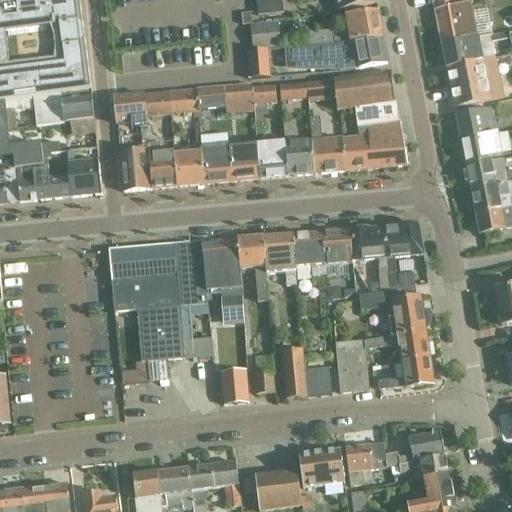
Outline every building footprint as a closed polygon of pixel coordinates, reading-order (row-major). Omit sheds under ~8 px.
[(61,100),(61,99),(61,97),(91,93),(85,43),(84,43),(83,29),(79,0),(0,0),(0,107),(61,100)] [(281,0),(256,0),(258,18),(283,15),(281,0)] [(375,0),(334,0),(337,13),(376,5),(375,0)] [(432,0),(442,48),(478,41),(471,6),(467,6),(470,0),(432,0)] [(313,18),(330,16),(329,7),(312,9),(313,18)] [(307,48),(334,47),(383,39),(378,13),(345,18),(348,31),(333,33),(307,34),(307,48)] [(250,14),(241,15),(242,26),(251,25),(250,14)] [(252,27),(254,52),(279,50),(277,25),(252,27)] [(338,63),(340,74),(387,66),(383,39),(334,47),(287,50),(288,67),(338,63)] [(447,70),(482,63),(478,41),(442,48),(447,70)] [(248,54),(250,82),(270,80),(268,52),(248,54)] [(482,63),(447,70),(455,110),(503,100),(496,61),(495,61),(494,61),(482,63)] [(399,124),(396,105),(395,105),(391,75),(334,83),(333,85),(335,102),(337,113),(355,111),(357,130),(399,124)] [(308,105),(335,102),(333,85),(306,87),(308,102),(308,105)] [(280,104),(308,102),(306,87),(279,90),(280,104)] [(254,108),(252,91),(252,88),(223,90),(225,108),(225,112),(226,117),(254,115),(254,108)] [(223,89),(197,92),(199,115),(225,112),(225,108),(223,89)] [(252,91),(254,108),(276,106),(274,90),(252,91)] [(197,111),(198,111),(196,93),(168,96),(169,98),(171,117),(198,114),(197,111)] [(93,122),(94,122),(92,95),(61,99),(61,100),(0,107),(0,132),(7,132),(16,131),(15,114),(35,112),(36,128),(70,124),(70,125),(93,122)] [(145,119),(171,117),(169,98),(143,101),(145,119)] [(145,119),(143,101),(115,103),(117,126),(145,124),(145,119)] [(461,143),(498,136),(497,131),(494,131),(490,110),(456,117),(461,143)] [(342,141),(322,143),(320,119),(309,120),(312,144),(315,177),(345,174),(342,141)] [(93,122),(70,125),(72,139),(77,139),(77,138),(95,136),(93,122)] [(342,141),(345,174),(407,169),(400,124),(399,124),(357,130),(358,140),(342,141)] [(293,146),(293,140),(295,139),(294,125),(283,126),(284,144),(288,179),(315,177),(312,144),(293,146)] [(0,132),(0,161),(2,174),(3,173),(3,175),(10,175),(10,172),(16,172),(20,171),(32,170),(47,168),(47,161),(50,161),(50,156),(59,155),(58,145),(14,150),(14,149),(9,149),(7,132),(0,132)] [(498,136),(461,143),(465,164),(502,157),(498,136)] [(260,182),(288,179),(284,144),(257,146),(260,182)] [(176,189),(174,157),(174,154),(160,156),(159,145),(148,146),(148,148),(152,192),(176,189)] [(232,185),(260,182),(257,146),(257,148),(229,150),(232,185)] [(123,194),(152,192),(148,148),(137,149),(138,154),(120,156),(123,194)] [(204,187),(232,185),(229,150),(201,153),(204,187)] [(98,160),(97,152),(87,153),(88,161),(98,160)] [(176,189),(204,187),(201,153),(201,154),(174,157),(176,189)] [(0,206),(7,206),(6,194),(18,193),(16,172),(10,172),(10,175),(3,175),(3,173),(2,174),(0,161),(0,206)] [(471,192),(511,183),(511,173),(505,175),(503,162),(466,169),(471,192)] [(68,180),(70,200),(102,197),(98,163),(67,166),(68,180)] [(70,200),(68,180),(48,181),(47,168),(32,170),(20,171),(16,172),(18,193),(20,205),(70,200)] [(511,183),(471,192),(475,216),(501,211),(499,200),(511,197),(511,183)] [(501,211),(475,216),(479,236),(511,230),(511,218),(503,221),(501,211)] [(386,261),(388,280),(397,280),(395,264),(393,264),(393,260),(424,258),(418,227),(384,230),(387,260),(386,261)] [(380,281),(388,280),(386,261),(387,260),(384,230),(351,233),(353,264),(381,261),(382,265),(379,265),(380,281)] [(353,266),(353,264),(351,233),(323,235),(325,268),(329,268),(353,266)] [(325,278),(325,268),(323,235),(293,238),(295,271),(312,269),(312,279),(325,278)] [(297,288),(295,271),(293,238),(263,240),(266,277),(285,275),(286,289),(297,288)] [(268,304),(266,277),(263,240),(237,243),(240,274),(241,274),(241,272),(255,271),(258,305),(268,304)] [(240,285),(240,274),(237,243),(202,246),(205,278),(206,281),(206,290),(241,288),(240,285)] [(206,281),(205,278),(202,246),(175,248),(181,309),(206,307),(204,281),(206,281)] [(179,309),(181,309),(175,248),(109,253),(114,315),(137,313),(141,365),(148,365),(184,362),(179,309)] [(413,276),(396,277),(397,280),(388,280),(389,293),(415,288),(413,276)] [(335,289),(326,290),(327,302),(336,301),(335,289)] [(511,289),(494,293),(501,328),(511,326),(511,289)] [(392,339),(426,335),(421,300),(392,303),(391,294),(359,299),(361,313),(393,309),(395,321),(390,322),(392,339)] [(242,304),(221,306),(223,322),(243,320),(242,304)] [(338,306),(334,312),(342,318),(346,312),(338,306)] [(274,395),(272,375),(268,335),(263,335),(264,359),(256,359),(256,376),(253,377),(256,397),(274,395)] [(401,364),(430,360),(426,335),(392,339),(365,343),(366,352),(393,348),(392,346),(398,344),(401,364)] [(364,343),(350,345),(355,395),(369,394),(365,352),(364,343)] [(335,346),(340,396),(355,395),(350,345),(335,346)] [(307,400),(304,373),(301,353),(282,355),(287,402),(307,400)] [(430,360),(401,364),(404,381),(378,383),(379,391),(405,390),(434,387),(430,360)] [(135,374),(121,375),(122,387),(149,384),(149,380),(148,365),(141,365),(134,366),(135,374)] [(329,371),(316,372),(319,399),(332,397),(329,371)] [(304,373),(307,400),(319,399),(316,372),(304,373)] [(246,373),(220,375),(223,400),(223,409),(249,407),(248,397),(246,373)] [(6,378),(0,378),(0,427),(10,426),(6,378)] [(382,444),(381,421),(347,423),(349,446),(382,444)] [(399,468),(445,459),(440,435),(409,441),(412,457),(399,460),(398,455),(385,457),(387,470),(399,468)] [(387,470),(385,457),(384,446),(345,451),(350,489),(373,486),(372,478),(364,479),(363,474),(373,473),(387,470)] [(321,454),(319,454),(320,456),(316,457),(315,455),(314,455),(300,457),(298,457),(303,491),(304,491),(343,486),(344,486),(340,452),(339,452),(321,454)] [(423,479),(448,474),(445,459),(399,468),(401,476),(421,472),(423,479)] [(209,468),(212,493),(226,491),(229,510),(241,509),(235,465),(209,468)] [(205,511),(203,494),(212,493),(209,468),(188,471),(191,495),(193,511),(192,511),(205,511)] [(191,511),(193,511),(191,495),(188,471),(157,475),(161,509),(161,511),(182,508),(182,511),(191,511)] [(276,511),(301,509),(299,490),(297,473),(255,478),(259,511),(276,511)] [(409,511),(452,511),(455,511),(448,474),(423,479),(427,504),(408,508),(409,509),(409,511)] [(161,511),(161,509),(157,475),(132,478),(135,502),(142,501),(143,511),(161,511)] [(43,489),(46,511),(69,511),(66,486),(43,489)] [(46,511),(43,489),(21,492),(23,511),(46,511)] [(23,511),(21,492),(0,495),(0,511),(23,511)] [(367,511),(365,495),(351,497),(352,511),(367,511)] [(115,511),(114,500),(101,501),(101,496),(82,498),(83,503),(74,504),(75,511),(115,511)] [(308,511),(313,511),(311,498),(301,499),(302,511),(308,511)]
